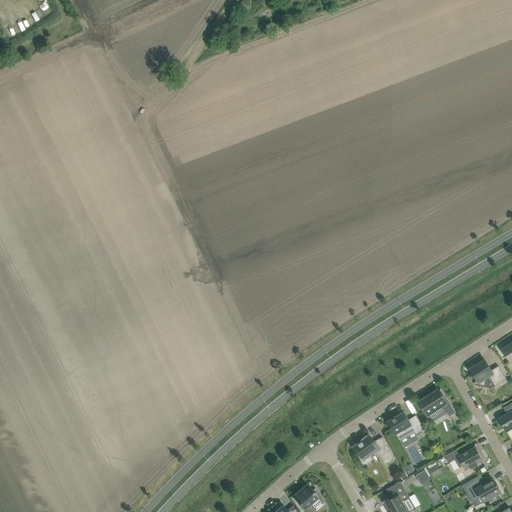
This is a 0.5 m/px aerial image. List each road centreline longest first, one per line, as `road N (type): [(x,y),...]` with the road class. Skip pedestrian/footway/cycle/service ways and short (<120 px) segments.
road 1 (tertiary): [(511,234),(285,380),(146,511)]
road 2 (tertiary): [(165,511),(293,388),(511,248)]
road 3 (residential): [(324,447),(448,364)]
road 4 (residential): [(511,475),(448,364)]
